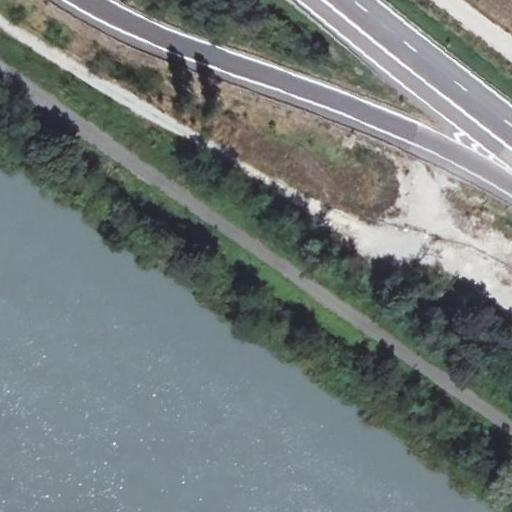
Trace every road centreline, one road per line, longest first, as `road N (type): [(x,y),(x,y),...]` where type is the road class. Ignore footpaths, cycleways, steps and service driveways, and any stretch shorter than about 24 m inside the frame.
road 1 (track): [(0,19),(93,83),(293,194),(511,300)]
road 2 (trunk): [(86,0),(399,120),(511,184)]
road 3 (trunk): [(346,0),(511,132)]
road 4 (track): [(424,260),(399,120)]
